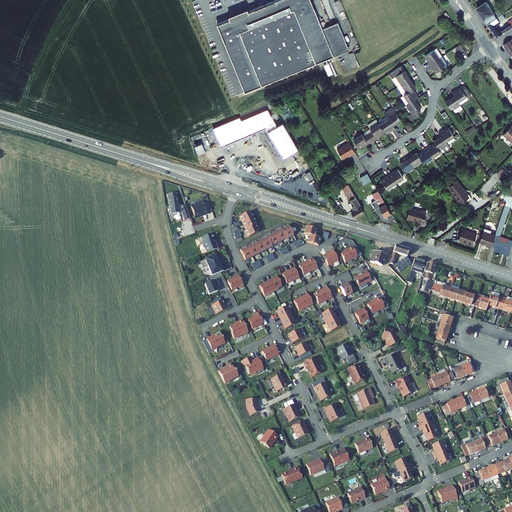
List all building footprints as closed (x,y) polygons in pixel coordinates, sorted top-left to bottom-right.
[(217,24),(245,92),(349,50),(341,29),(326,36),(323,29),(311,0),(276,0),(262,6),(217,24)] [(477,8),(488,24),(498,18),(503,14),(500,9),(494,13),(486,2),(477,8)] [(503,14),(498,18),(488,24),(497,37),(511,26),(511,19),(508,22),(510,24),(500,30),(497,25),(506,19),(503,14)] [(341,29),(338,23),(323,29),(326,36),(341,29)] [(464,41),(457,46),(462,53),(470,48),(464,41)] [(439,47),(427,55),(429,59),(427,60),(430,64),(444,55),(439,47)] [(444,55),(430,64),(434,69),(436,68),(438,71),(450,63),(444,55)] [(389,74),(398,87),(411,78),(408,74),(407,75),(401,66),(389,74)] [(398,87),(403,95),(412,89),(416,87),(413,83),(414,82),(411,78),(398,87)] [(464,85),(457,91),(456,90),(452,92),(454,95),(458,102),(467,96),(467,97),(471,95),(464,85)] [(403,95),(401,97),(406,105),(416,99),(419,97),(416,93),(415,93),(412,89),(403,95)] [(460,105),(458,102),(454,95),(449,98),(450,99),(446,102),(452,110),(460,105)] [(460,105),(468,99),(467,97),(467,96),(458,102),(460,105)] [(412,113),(408,116),(411,120),(421,114),(418,110),(421,108),(418,103),(419,103),(416,99),(406,105),(412,113)] [(452,110),(454,113),(462,108),(460,105),(452,110)] [(386,114),(390,120),(395,127),(397,126),(399,125),(398,123),(402,120),(394,108),(386,114)] [(240,117),(213,128),(221,147),(266,128),(284,159),(299,150),(283,123),(277,126),(268,109),(241,120),(240,117)] [(285,120),(293,116),(290,111),(282,115),(285,120)] [(390,120),(382,126),(386,132),(388,134),(392,131),(393,133),(397,130),(395,127),(390,120)] [(368,132),(375,142),(383,136),(382,134),(386,132),(382,126),(380,123),(373,129),(368,132)] [(475,126),(467,132),(469,134),(477,129),(475,126)] [(439,132),(441,134),(447,142),(455,136),(449,128),(445,131),(444,129),(439,132)] [(368,132),(356,141),(361,149),(365,146),(367,147),(375,142),(368,132)] [(434,141),(436,144),(441,150),(449,145),(447,142),(441,134),(437,137),(438,138),(434,141)] [(431,145),(427,148),(434,158),(442,152),(441,150),(436,144),(432,146),(431,145)] [(350,145),(338,152),(343,161),(351,156),(351,158),(356,155),(350,145)] [(424,152),(420,155),(425,162),(426,164),(434,158),(427,148),(423,151),(424,152)] [(413,154),(409,157),(416,168),(425,162),(420,155),(418,152),(414,155),(413,154)] [(406,161),(401,164),(408,174),(416,168),(409,157),(405,160),(406,161)] [(487,170),(489,168),(481,160),(479,161),(487,170)] [(497,173),(503,179),(508,174),(501,168),(497,173)] [(395,172),(390,175),(397,186),(406,180),(400,171),(396,174),(395,172)] [(495,173),(480,190),(488,197),(492,193),(489,190),(501,178),(495,173)] [(388,180),(383,183),(389,191),(397,186),(390,175),(386,178),(388,180)] [(456,180),(447,186),(459,202),(467,196),(456,180)] [(347,183),(340,187),(350,203),(353,201),(349,195),(353,193),(347,183)] [(379,207),(385,217),(391,213),(378,191),(372,194),(375,200),(371,202),(375,209),(379,207)] [(178,207),(176,193),(168,194),(171,214),(181,212),(184,221),(190,218),(185,204),(178,207)] [(364,212),(353,193),(349,195),(353,201),(350,203),(353,210),(350,211),(354,218),(364,212)] [(495,235),(492,246),(495,247),(494,249),(504,253),(504,254),(508,255),(511,243),(511,240),(499,236),(510,206),(508,203),(506,201),(495,235)] [(207,212),(204,202),(191,206),(194,217),(200,215),(200,214),(202,214),(207,212)] [(211,203),(205,205),(207,212),(213,210),(211,203)] [(408,205),(405,216),(421,221),(423,216),(424,217),(426,209),(421,207),(420,209),(408,205)] [(251,214),(250,211),(240,216),(243,223),(254,217),(253,213),(251,214)] [(256,220),(254,217),(243,223),(247,229),(257,224),(255,221),(256,220)] [(259,227),(257,224),(247,229),(246,230),(249,236),(259,231),(258,228),(259,227)] [(294,235),(289,224),(285,226),(285,225),(282,227),(281,227),(287,237),(287,238),(294,235)] [(317,228),(306,225),(304,232),(310,234),(316,236),(318,232),(316,232),(317,228)] [(282,227),(281,226),(277,228),(277,230),(274,231),(280,241),(287,237),(281,227),(282,227)] [(495,235),(490,233),(491,231),(484,228),(480,241),(492,246),(495,235)] [(458,240),(473,244),(477,233),(462,229),(458,240)] [(271,233),(271,232),(266,234),(266,235),(267,234),(272,245),(280,241),(274,231),(271,233)] [(214,239),(212,233),(198,238),(200,243),(203,242),(207,252),(218,247),(216,242),(215,242),(214,239)] [(272,245),(267,234),(266,235),(263,236),(263,238),(261,239),(266,249),(272,246),(272,245)] [(322,238),(316,236),(310,234),(307,241),(319,245),(320,241),(321,242),(322,238)] [(266,249),(261,239),(254,243),(259,253),(266,249)] [(259,253),(254,243),(247,246),(253,256),(259,253)] [(247,246),(247,245),(243,247),(244,248),(241,250),(246,260),(253,256),(247,246)] [(361,256),(356,246),(352,248),(357,258),(361,256)] [(393,252),(389,264),(393,265),(396,254),(405,257),(407,257),(407,256),(409,250),(395,246),(393,252)] [(357,258),(352,248),(347,250),(340,254),(345,263),(352,260),(357,258)] [(338,260),(333,250),(323,255),(328,265),(338,260)] [(373,252),(370,263),(382,266),(385,256),(373,252)] [(219,263),(215,254),(200,260),(202,266),(207,264),(211,274),(221,271),(223,269),(221,262),(219,263)] [(405,257),(396,264),(398,267),(409,260),(407,257),(405,257)] [(318,268),(313,258),(306,261),(307,262),(299,265),(304,274),(311,271),(312,271),(318,268)] [(407,282),(410,283),(414,272),(421,274),(425,262),(415,258),(407,282)] [(398,267),(397,269),(399,272),(411,263),(409,260),(398,267)] [(429,263),(428,264),(426,263),(422,277),(427,279),(426,281),(427,281),(424,292),(426,292),(427,290),(430,291),(433,283),(430,282),(435,265),(429,263)] [(299,277),(294,267),(289,269),(289,270),(282,274),(287,283),(294,279),(295,280),(299,277)] [(370,270),(366,272),(371,281),(374,280),(370,270)] [(366,272),(366,271),(354,278),(361,291),(368,287),(367,284),(371,282),(371,281),(366,272)] [(243,285),(238,273),(234,275),(234,276),(227,280),(231,289),(239,285),(239,287),(243,285)] [(282,286),(277,276),(268,280),(273,291),(278,288),(282,286)] [(213,279),(205,282),(209,293),(217,290),(213,279)] [(273,291),(268,280),(259,285),(264,296),(273,291)] [(352,293),(347,283),(340,287),(345,296),(352,293)] [(439,296),(447,298),(450,289),(433,283),(430,291),(439,294),(439,296)] [(332,297),(327,287),(321,290),(318,292),(318,291),(313,293),(318,303),(325,299),(326,300),(332,297)] [(457,291),(450,289),(447,298),(454,301),(457,291)] [(465,293),(457,291),(454,301),(462,303),(465,293)] [(313,304),(307,293),(301,297),(300,297),(293,300),(299,311),(313,304)] [(474,293),(473,296),(465,293),(462,303),(470,306),(470,305),(474,306),(478,295),(474,293)] [(478,295),(474,306),(477,307),(477,308),(485,310),(487,306),(488,301),(480,298),(481,296),(478,295)] [(490,296),(488,301),(487,306),(495,308),(499,309),(502,297),(499,296),(498,298),(490,296)] [(388,306),(383,297),(380,299),(384,308),(388,306)] [(499,309),(502,310),(510,313),(511,306),(511,302),(505,301),(506,298),(502,297),(499,309)] [(385,309),(379,298),(374,301),(375,301),(367,305),(372,314),(379,310),(380,311),(385,309)] [(211,304),(216,313),(226,308),(222,299),(211,304)] [(288,309),(286,305),(276,310),(280,319),(291,314),(289,309),(288,309)] [(336,317),(331,308),(322,313),(324,317),(323,317),(325,322),(336,317)] [(369,319),(364,309),(355,314),(360,324),(365,322),(365,321),(369,319)] [(452,318),(453,314),(441,310),(438,322),(450,326),(452,318)] [(263,324),(258,313),(254,314),(255,316),(248,320),(252,329),(263,324)] [(285,328),(295,323),(293,319),(294,319),(291,314),(280,319),(285,328)] [(340,326),(336,317),(325,322),(328,327),(329,327),(331,331),(340,326)] [(248,332),(242,320),(237,323),(237,324),(233,326),(230,324),(229,328),(231,331),(230,333),(233,340),(243,335),(244,336),(246,335),(247,333),(248,332)] [(438,322),(435,330),(447,334),(450,326),(438,322)] [(386,343),(388,348),(399,342),(397,338),(396,338),(393,331),(385,328),(382,337),(386,338),(388,342),(386,343)] [(288,335),(292,344),(303,338),(299,329),(288,335)] [(447,334),(435,330),(431,342),(443,345),(444,342),(445,342),(447,334)] [(224,342),(218,331),(213,334),(214,336),(211,337),(210,336),(205,339),(211,350),(216,348),(215,346),(224,342)] [(305,342),(294,347),(299,357),(309,351),(305,342)] [(349,365),(351,364),(348,358),(353,355),(350,349),(347,344),(337,349),(338,352),(337,353),(339,357),(340,356),(342,360),(346,358),(349,365)] [(279,356),(274,345),(269,348),(261,352),(266,361),(273,357),(274,358),(279,356)] [(388,365),(392,374),(401,369),(394,354),(384,359),(387,366),(388,365)] [(351,364),(356,362),(353,355),(348,358),(351,364)] [(252,361),(250,357),(241,361),(244,366),(245,366),(249,376),(255,373),(263,369),(257,358),(253,360),(254,360),(252,361)] [(310,372),(309,372),(312,378),(322,373),(314,357),(303,362),(307,369),(308,369),(310,372)] [(464,377),(472,373),(475,371),(470,360),(467,362),(468,364),(460,367),(464,377)] [(230,365),(227,363),(226,367),(223,368),(222,367),(217,370),(224,382),(225,382),(226,382),(228,381),(229,380),(237,375),(234,368),(232,368),(230,365)] [(361,370),(358,364),(347,369),(355,385),(365,380),(362,374),(361,374),(360,372),(361,371),(361,370)] [(464,377),(460,367),(453,370),(452,368),(448,370),(453,381),(456,379),(456,380),(464,377)] [(438,377),(442,386),(450,383),(449,382),(453,381),(448,370),(445,371),(446,373),(438,377)] [(271,380),(276,392),(287,387),(281,375),(271,380)] [(399,387),(403,398),(413,393),(409,384),(410,384),(408,379),(407,379),(406,377),(394,382),(397,388),(399,387)] [(438,377),(427,381),(430,390),(434,389),(442,386),(438,377)] [(500,386),(503,393),(511,389),(509,382),(508,382),(507,379),(496,383),(497,387),(500,386)] [(318,396),(320,401),(328,398),(330,393),(328,393),(326,389),(327,389),(328,388),(325,382),(324,383),(321,384),(314,388),(317,394),(317,393),(318,396)] [(356,394),(363,410),(375,405),(373,401),(372,401),(372,399),(370,395),(372,394),(370,388),(356,394)] [(480,401),(488,398),(491,396),(487,388),(484,389),(476,392),(480,401)] [(511,389),(503,393),(506,401),(511,398),(511,389)] [(465,397),(470,409),(481,404),(480,401),(476,392),(468,395),(468,396),(465,397)] [(465,407),(466,410),(470,409),(465,397),(462,398),(454,401),(458,410),(465,407)] [(511,407),(511,398),(506,401),(503,402),(506,410),(509,409),(511,407)] [(246,408),(251,416),(259,412),(257,407),(257,404),(257,399),(246,400),(246,408)] [(441,407),(446,417),(451,415),(450,414),(458,410),(454,401),(446,404),(446,405),(441,407)] [(287,416),(289,422),(300,417),(298,411),(297,412),(296,409),(297,409),(294,404),(288,407),(285,409),(283,410),(285,416),(287,416)] [(329,418),(331,422),(341,417),(335,404),(324,409),(327,415),(328,414),(329,417),(329,418)] [(418,424),(419,428),(430,423),(426,413),(417,417),(420,423),(418,424)] [(293,426),(292,427),(298,439),(308,434),(306,430),(305,430),(306,428),(303,421),(300,423),(293,426)] [(419,428),(420,431),(423,430),(425,436),(435,433),(430,423),(419,428)] [(495,434),(499,443),(507,440),(510,438),(508,432),(506,428),(504,428),(502,429),(503,431),(495,434)] [(381,433),(385,443),(396,438),(395,435),(393,436),(390,429),(381,433)] [(268,430),(260,442),(269,448),(272,444),(273,442),(274,442),(275,442),(278,437),(268,430)] [(488,447),(491,446),(499,443),(495,434),(484,439),(488,447)] [(473,443),(477,453),(485,449),(488,447),(484,439),(483,435),(472,440),(473,443)] [(368,438),(355,444),(359,454),(373,448),(368,438)] [(396,438),(385,443),(389,453),(398,449),(395,443),(398,442),(396,438)] [(432,452),(434,456),(446,451),(441,441),(432,445),(435,451),(432,452)] [(469,455),(469,456),(477,453),(473,443),(466,446),(465,444),(461,446),(465,457),(469,455)] [(329,454),(335,467),(349,461),(344,448),(338,451),(338,452),(335,453),(335,452),(329,454)] [(446,451),(434,456),(435,459),(438,458),(440,465),(450,461),(446,451)] [(324,470),(326,469),(325,466),(328,464),(325,458),(320,460),(324,470)] [(395,462),(399,472),(411,467),(409,463),(407,464),(404,458),(395,462)] [(306,465),(310,475),(324,470),(320,460),(314,462),(314,463),(311,464),(311,463),(306,465)] [(501,463),(505,472),(511,469),(511,467),(509,460),(501,463)] [(501,463),(493,466),(497,475),(505,472),(501,463)] [(486,469),(491,481),(499,478),(497,475),(493,466),(486,469)] [(281,475),(285,485),(302,478),(298,467),(291,470),(291,471),(291,472),(289,473),(288,472),(281,475)] [(411,467),(399,472),(403,482),(413,478),(410,471),(412,470),(411,467)] [(478,472),(478,473),(474,475),(480,486),(491,481),(486,469),(478,472)] [(371,485),(375,495),(389,490),(384,477),(378,480),(378,481),(371,485)] [(458,483),(462,492),(469,489),(470,490),(475,488),(471,477),(458,483)] [(437,491),(442,503),(450,500),(451,501),(455,499),(457,498),(452,486),(445,489),(446,490),(443,491),(442,489),(437,491)] [(365,498),(360,487),(354,490),(354,491),(347,494),(351,504),(357,502),(356,501),(359,500),(359,501),(365,498)] [(326,503),(329,511),(332,511),(336,511),(338,510),(338,511),(343,509),(338,498),(326,503)]
